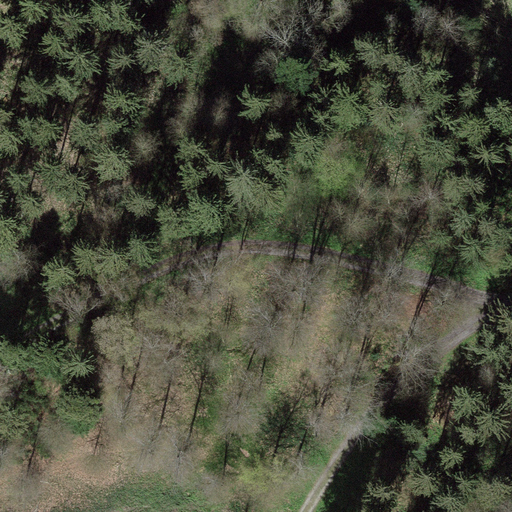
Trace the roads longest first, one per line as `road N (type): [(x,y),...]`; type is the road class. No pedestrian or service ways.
road 1 (track): [(0,355),(223,247),(261,245),(511,300)]
road 2 (track): [(501,302),(460,323),(393,381),(306,511)]
